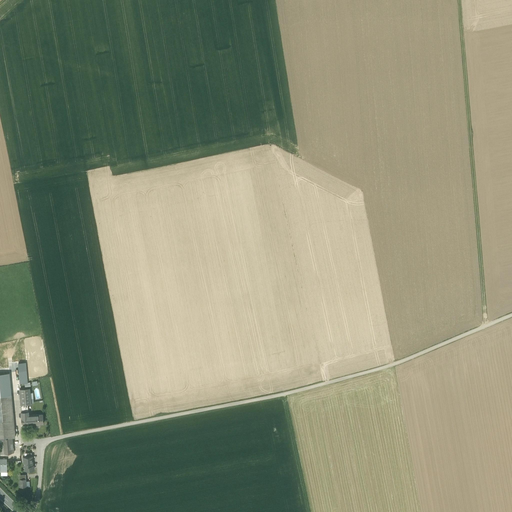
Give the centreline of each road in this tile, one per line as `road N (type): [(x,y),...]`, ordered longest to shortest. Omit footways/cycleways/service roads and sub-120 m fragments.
road 1 (unclassified): [(511,315),(393,365),(46,440),(31,511)]
road 2 (track): [(284,393),(309,511)]
